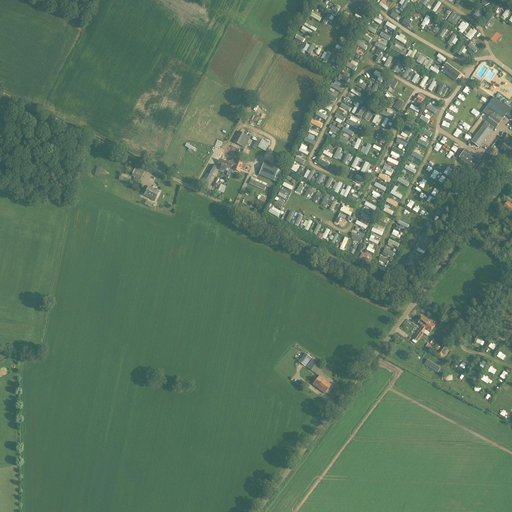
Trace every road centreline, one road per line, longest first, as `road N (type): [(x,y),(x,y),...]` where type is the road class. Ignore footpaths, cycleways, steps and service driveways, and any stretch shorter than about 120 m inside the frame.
road 1 (unclassified): [(415,299),(147,165)]
road 2 (unclassified): [(256,511),(415,299)]
road 3 (track): [(147,165),(0,92)]
road 4 (unclassified): [(415,299),(511,170)]
